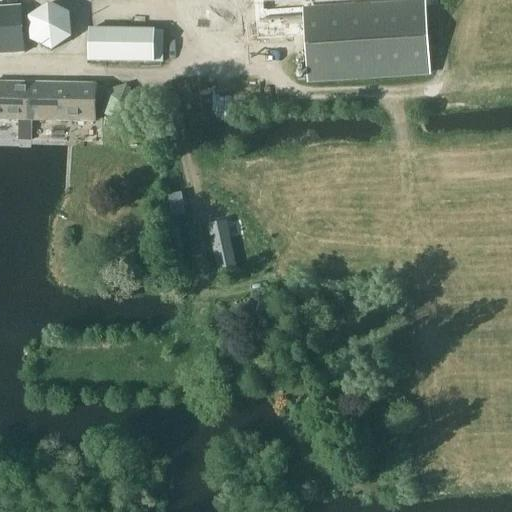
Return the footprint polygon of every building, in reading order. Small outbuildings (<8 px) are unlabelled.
[(365,3),(303,8),(307,84),(431,76),(426,0),(365,3)] [(52,2),(32,13),(31,36),(51,48),(71,37),(72,14),(52,2)] [(0,52),(24,51),(21,6),(0,7),(0,52)] [(152,65),(152,34),(89,33),(89,63),(152,65)] [(94,121),(95,84),(0,82),(0,119),(18,119),(18,139),(32,139),(32,120),(94,121)] [(181,193),(168,196),(173,217),(186,214),(181,193)] [(227,221),(208,225),(219,275),(237,271),(227,221)]
